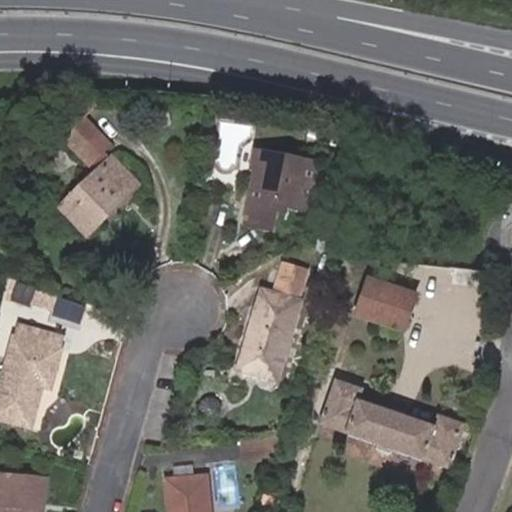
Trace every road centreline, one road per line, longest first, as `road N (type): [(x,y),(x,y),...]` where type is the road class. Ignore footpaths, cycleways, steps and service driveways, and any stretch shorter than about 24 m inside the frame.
road 1 (primary): [(0,59),(103,62),(212,81),(511,157)]
road 2 (primary): [(0,33),(231,53),(511,120)]
road 3 (primary): [(511,76),(136,0)]
road 4 (residential): [(101,511),(150,347),(172,305)]
road 5 (primary): [(511,41),(300,0)]
road 6 (residential): [(511,395),(472,511)]
